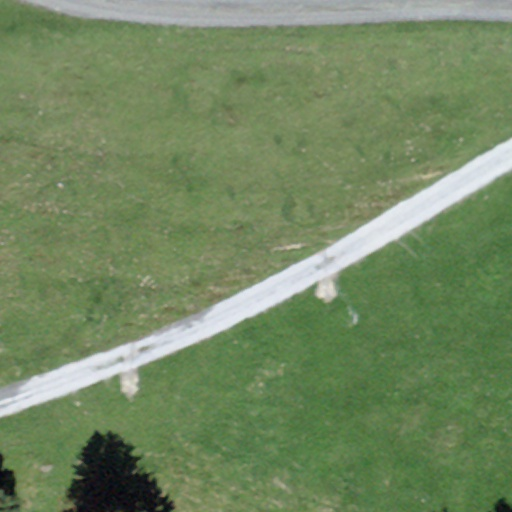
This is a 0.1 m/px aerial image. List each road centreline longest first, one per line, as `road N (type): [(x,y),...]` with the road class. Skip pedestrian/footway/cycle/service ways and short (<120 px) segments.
road 1 (track): [(0,398),(163,341),(282,286),(511,156)]
road 2 (residential): [(74,0),(226,12),(511,8)]
